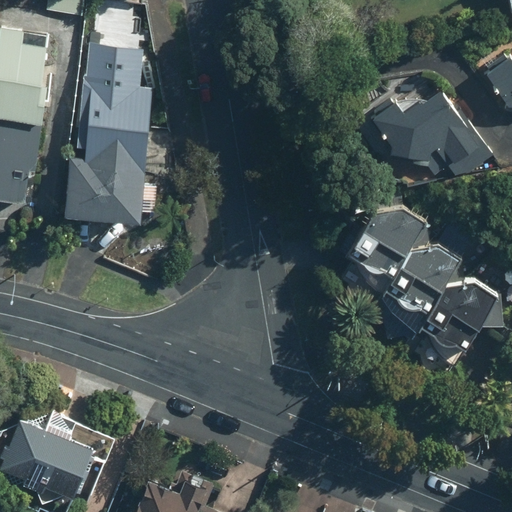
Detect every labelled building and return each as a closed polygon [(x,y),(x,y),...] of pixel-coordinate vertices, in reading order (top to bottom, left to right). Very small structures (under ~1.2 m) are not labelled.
[(88,0),(48,0),(48,7),(88,9),(88,0)] [(511,0),(500,0),(505,21),(511,19),(511,0)] [(0,201),(15,204),(44,35),(0,27),(0,201)] [(494,107),(511,112),(511,55),(475,74),(494,107)] [(70,156),(58,155),(50,216),(127,226),(145,86),(80,78),(70,156)] [(389,100),(360,120),(385,156),(421,161),(448,189),(489,155),(429,91),(395,112),(389,100)] [(384,273),(415,220),(393,205),(363,211),(341,248),(384,273)] [(414,308),(448,258),(429,244),(399,251),(377,287),(414,308)] [(452,350),(482,297),(460,282),(430,288),(408,324),(452,350)] [(107,437),(32,409),(13,460),(88,488),(107,437)] [(185,486),(157,473),(141,508),(150,511),(239,511),(240,510),(210,497),(217,481),(192,470),(185,486)]
